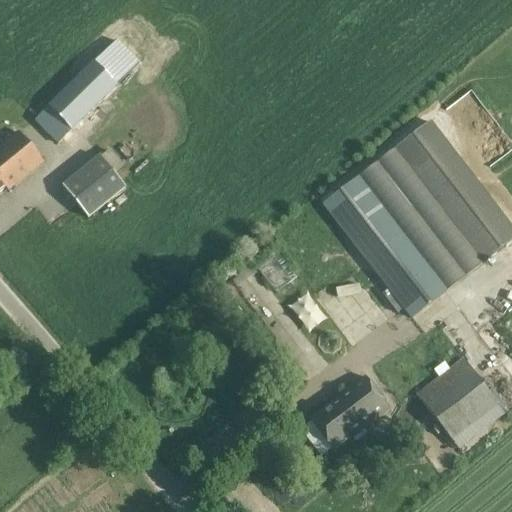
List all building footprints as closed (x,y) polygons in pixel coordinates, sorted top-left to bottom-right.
[(94,61),(46,107),(47,108),(34,122),(58,145),(70,133),(71,133),(118,86),(117,85),(141,64),(118,41),(95,61),(94,61)] [(511,229),(430,123),(394,150),(482,264),(511,242),(511,229)] [(0,193),(5,189),(8,192),(42,164),(17,134),(0,147),(0,193)] [(97,155),(62,184),(87,217),(123,188),(97,155)] [(446,293),(358,178),(322,206),(388,291),(403,310),(410,320),(446,293)] [(277,252),(256,267),(276,293),(297,277),(277,252)] [(248,298),(266,281),(252,266),(234,283),(248,298)] [(397,315),(403,310),(388,291),(382,295),(397,315)] [(290,305),(307,332),(326,321),(309,293),(290,305)] [(444,375),(416,396),(453,445),(500,409),(462,361),(444,375)] [(364,380),(310,421),(333,452),(389,411),(364,380)]
